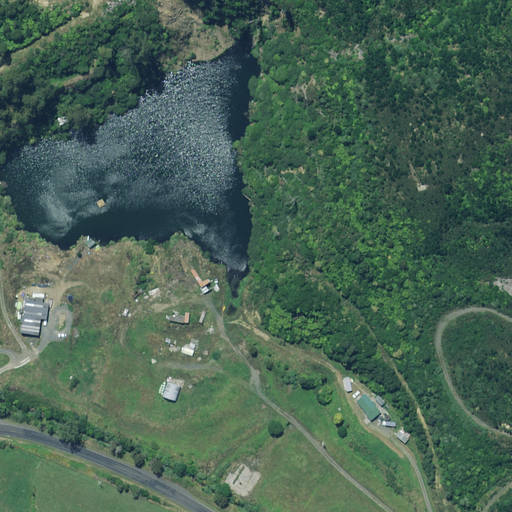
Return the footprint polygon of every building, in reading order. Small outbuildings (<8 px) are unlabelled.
[(99,275),(95,266),(90,268),(93,277),(99,275)] [(109,277),(104,272),(100,274),(106,280),(109,277)] [(171,306),(161,290),(148,298),(156,311),(160,309),(162,311),(171,306)] [(49,304),(25,301),(22,333),(39,335),(41,317),(47,317),(49,304)] [(195,351),(184,348),(183,353),(193,356),(195,351)] [(177,401),(182,387),(169,382),(164,397),(177,401)] [(381,412),(366,394),(357,401),(371,420),(381,412)] [(386,423),(387,423),(389,422),(390,422),(391,421),(391,420),(392,419),(392,418),(391,417),(391,416),(390,415),(389,414),(388,414),(387,414),(386,414),(385,414),(385,415),(384,415),(384,416),(383,417),(383,418),(383,419),(383,420),(384,421),(384,422),(385,422),(386,422),(386,423)] [(411,438),(401,430),(397,436),(406,444),(411,438)]
